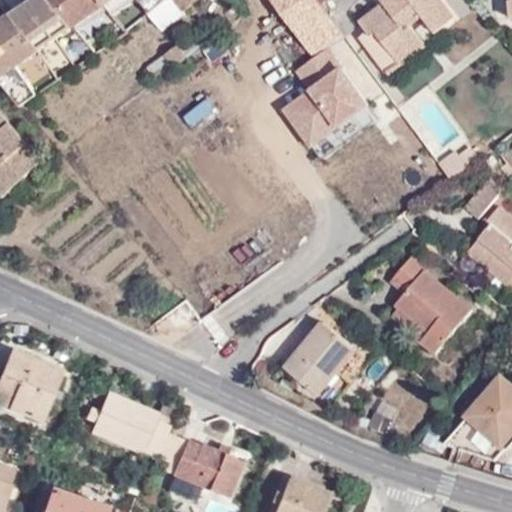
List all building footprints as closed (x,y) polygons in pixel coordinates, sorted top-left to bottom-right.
[(76,30),(51,0),(34,0),(11,16),(42,53),(76,30)] [(107,9),(100,0),(51,0),(76,30),(107,9)] [(119,0),(100,0),(107,9),(119,0)] [(169,0),(138,0),(149,14),(163,4),(169,0)] [(160,29),(183,12),(174,0),(169,0),(163,4),(169,13),(155,22),(160,29)] [(174,0),(183,12),(199,0),(174,0)] [(274,0),(315,56),(334,43),(345,35),(322,3),(319,0),(274,0)] [(382,0),(384,2),(387,6),(381,11),(378,7),(361,20),(369,30),(373,36),(378,32),(395,57),(422,38),(413,26),(425,17),(435,31),(457,15),(444,0),(382,0)] [(384,2),(378,7),(381,11),(387,6),(384,2)] [(155,22),(169,13),(163,4),(149,14),(155,22)] [(42,53),(11,16),(0,23),(0,80),(21,106),(37,95),(20,68),(42,53)] [(115,18),(105,24),(118,40),(127,34),(115,18)] [(189,28),(173,39),(179,47),(187,59),(203,48),(189,28)] [(369,30),(362,35),(386,70),(398,61),(395,57),(378,32),(373,36),(369,30)] [(402,65),(427,46),(422,38),(395,57),(398,61),(402,65)] [(315,56),(276,87),(315,142),(374,98),(334,43),(315,56)] [(175,68),(187,59),(179,47),(166,56),(175,68)] [(157,81),(175,68),(166,56),(149,68),(157,81)] [(386,70),(390,74),(402,65),(398,61),(386,70)] [(0,114),(0,181),(8,192),(42,163),(0,114)] [(459,149),(441,162),(453,178),(470,165),(459,149)] [(503,168),(511,178),(511,163),(511,162),(503,168)] [(466,207),(480,218),(504,189),(491,179),(466,207)] [(0,192),(3,196),(8,192),(0,181),(0,192)] [(511,279),(511,214),(502,207),(489,222),(493,225),(470,251),(509,283),(511,279)] [(425,252),(438,263),(444,256),(430,245),(425,252)] [(394,318),(436,353),(474,309),(428,271),(432,266),(417,254),(393,282),(407,293),(396,305),(401,310),(394,318)] [(287,365),(320,393),(358,349),(325,321),(287,365)] [(63,371),(15,349),(0,383),(0,390),(23,400),(19,410),(43,420),(63,371)] [(467,416),(503,446),(511,435),(511,381),(504,375),(467,416)] [(0,390),(0,401),(19,410),(23,400),(0,390)] [(148,445),(163,451),(173,426),(159,420),(161,414),(111,392),(103,411),(99,423),(95,432),(144,453),(148,445)] [(175,410),(167,393),(155,399),(163,416),(175,410)] [(92,406),(88,419),(99,423),(103,411),(92,406)] [(229,497),(244,462),(229,455),(219,450),(204,443),(201,449),(189,444),(177,473),(229,497)] [(232,448),(222,443),(219,450),(229,455),(232,448)] [(0,479),(0,470),(2,465),(0,464),(0,511),(1,511),(11,484),(0,479)] [(0,479),(11,484),(16,470),(2,465),(0,470),(0,479)] [(363,484),(343,477),(337,493),(356,501),(363,484)] [(325,511),(332,495),(290,478),(276,511),(325,511)] [(106,511),(108,508),(53,489),(44,511),(106,511)]
